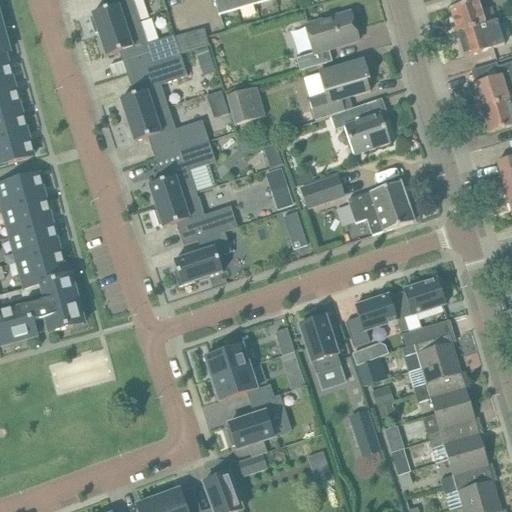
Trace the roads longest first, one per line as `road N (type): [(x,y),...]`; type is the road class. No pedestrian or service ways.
road 1 (residential): [(38,0),(147,332)]
road 2 (residential): [(147,332),(467,230)]
road 3 (residential): [(147,332),(175,417),(174,444),(0,511)]
road 4 (unclassified): [(467,230),(399,0)]
road 5 (unclassified): [(511,382),(467,230)]
